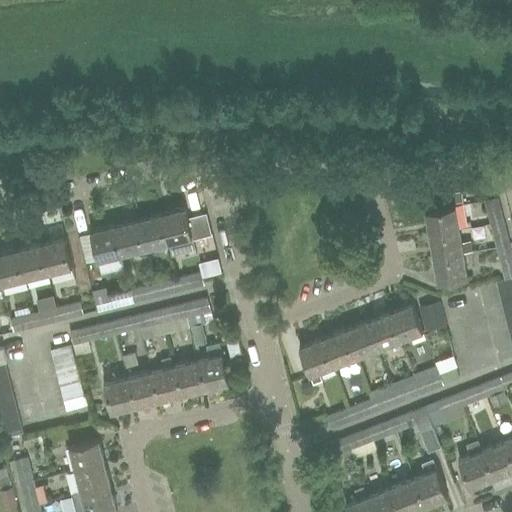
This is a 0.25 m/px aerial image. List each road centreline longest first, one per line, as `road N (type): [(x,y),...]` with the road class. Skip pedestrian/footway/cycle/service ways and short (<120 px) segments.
road 1 (residential): [(255,330),(397,276),(370,165)]
road 2 (residential): [(146,511),(127,434),(271,393)]
road 3 (residential): [(213,163),(0,215)]
road 4 (residential): [(255,330),(213,163)]
road 5 (residential): [(370,165),(213,163)]
road 6 (residential): [(511,169),(370,165)]
road 7 (residential): [(303,511),(271,393)]
